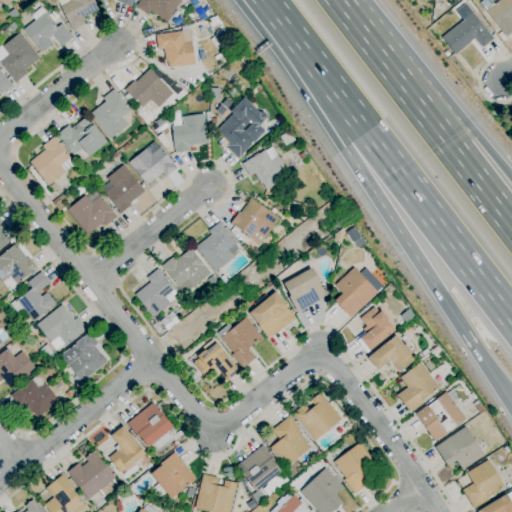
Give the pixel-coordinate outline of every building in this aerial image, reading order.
[(72,30),(59,7),(60,6),(57,0),(94,0),(100,9),(82,19),(85,24),(72,30)] [(134,0),(131,8),(118,2),(118,0),(134,0)] [(180,0),(167,23),(150,12),(147,16),(135,8),(140,0),(180,0)] [(200,20),(187,0),(195,0),(206,17),(200,20)] [(511,32),(506,37),(485,11),(486,11),(479,3),(482,0),(491,0),(494,4),(498,0),(511,0),(511,16),(509,19),(511,22),(511,32)] [(455,55),(442,38),(463,20),(456,12),(465,5),(471,13),(472,13),(493,39),(482,48),(475,39),(455,55)] [(41,52),(23,30),(35,21),(31,16),(41,8),(45,13),(44,14),(56,29),(62,24),(73,38),(61,47),(52,35),(47,38),(52,43),(41,52)] [(13,20),(8,14),(14,9),(19,16),(13,20)] [(53,22),(48,16),(54,11),(59,18),(53,22)] [(211,28),(208,23),(214,19),(218,24),(211,28)] [(13,33),(8,27),(13,22),(18,29),(13,33)] [(220,44),(214,35),(223,29),(229,38),(220,44)] [(168,68),(167,62),(165,62),(163,49),(157,50),(155,36),(189,30),(195,64),(168,68)] [(15,83),(0,64),(0,46),(1,46),(2,48),(20,33),(40,58),(24,71),(27,74),(15,83)] [(142,109),(126,92),(124,90),(125,89),(132,82),(134,81),(136,82),(149,69),(173,94),(157,109),(150,101),(142,109)] [(0,71),(12,86),(1,95),(0,94),(0,71)] [(110,139),(90,114),(105,102),(102,98),(114,89),(130,110),(121,117),(127,125),(110,139)] [(260,112),(264,113),(266,115),(266,118),(258,126),(264,132),(256,140),(237,159),(227,148),(230,145),(216,131),(232,114),(230,112),(244,98),(260,113),(260,112)] [(227,109),(221,104),(226,98),(232,103),(227,109)] [(221,116),(215,111),(220,105),(226,110),(221,116)] [(174,153),(171,127),(183,125),(182,117),(204,114),(208,144),(188,146),(189,151),(174,153)] [(82,149),(73,156),(56,135),(68,125),(71,129),(78,124),(77,124),(86,117),(90,121),(89,121),(92,125),(93,125),(107,142),(89,157),(82,149)] [(285,147),(279,137),(289,131),(295,141),(285,147)] [(48,186),(29,163),(45,150),(42,147),(53,137),(70,158),(69,159),(74,165),(48,186)] [(117,151),(113,146),(120,140),(124,146),(117,151)] [(146,186),(128,163),(145,149),(154,141),(160,148),(177,169),(165,178),(162,173),(146,186)] [(266,190),(262,183),(260,185),(254,174),(249,177),(241,164),(264,150),(265,151),(272,147),(289,176),(266,190)] [(119,215),(117,212),(118,211),(104,194),(113,187),(106,178),(123,165),(144,192),(130,204),(131,205),(119,215)] [(55,192),(50,187),(54,184),(58,189),(55,192)] [(87,235),(67,210),(84,196),(91,203),(100,196),(117,217),(105,227),(102,223),(87,235)] [(251,240),(233,226),(232,227),(229,225),(238,212),(240,213),(251,198),(278,219),(265,237),(257,231),(251,240)] [(0,249),(0,221),(1,223),(0,224),(0,228),(11,241),(0,249)] [(215,273),(195,247),(211,235),(208,231),(219,222),(236,243),(235,244),(239,248),(230,255),(233,258),(215,273)] [(16,284),(10,276),(1,283),(0,281),(0,255),(15,244),(27,259),(29,258),(37,269),(35,271),(35,270),(16,284)] [(185,293),(179,286),(178,287),(161,267),(172,257),(175,261),(191,248),(194,252),(195,251),(199,256),(197,257),(210,273),(193,288),(193,287),(185,293)] [(350,318),(334,301),(342,294),(334,286),(354,267),(377,293),(350,318)] [(297,313),(288,297),(290,296),(283,284),(311,268),(322,288),(325,287),(327,291),(325,292),(327,297),(297,313)] [(153,318),(134,295),(150,283),(146,278),(157,269),(174,290),(176,294),(174,295),(176,298),(170,303),(170,304),(153,318)] [(36,323),(34,321),(33,322),(24,310),(23,311),(28,317),(24,320),(19,314),(18,314),(10,304),(16,299),(17,300),(31,289),(27,283),(41,272),(50,283),(38,293),(41,297),(46,293),(56,304),(55,305),(56,307),(36,323)] [(212,286),(207,280),(212,275),(217,282),(212,286)] [(269,340),(258,327),(259,327),(248,314),(275,292),(286,305),(285,306),(295,318),(269,340)] [(56,350),(50,343),(36,325),(61,305),(74,321),(77,318),(86,329),(65,346),(63,344),(56,350)] [(367,353),(357,342),(359,340),(359,339),(366,334),(362,330),(366,327),(360,319),(374,307),(379,313),(381,311),(388,320),(386,321),(394,331),(369,351),(367,353)] [(167,331),(161,324),(159,322),(171,312),(179,321),(167,331)] [(228,324),(232,329),(245,318),(262,338),(247,350),(254,359),(242,369),(231,356),(233,354),(220,338),(221,338),(217,333),(228,324)] [(0,344),(0,327),(8,338),(2,343),(0,344)] [(29,338),(25,332),(31,328),(35,334),(29,338)] [(80,389),(74,381),(78,378),(60,356),(89,333),(98,344),(94,347),(101,354),(100,355),(106,363),(82,382),(84,385),(80,389)] [(399,373),(392,364),(389,367),(386,363),(377,370),(367,358),(395,335),(404,346),(405,345),(411,353),(409,354),(414,360),(399,373)] [(226,382),(219,373),(216,375),(213,372),(205,379),(203,377),(200,380),(195,375),(196,374),(194,371),(197,369),(193,363),(198,359),(196,356),(204,350),(205,352),(217,343),(239,371),(226,382)] [(48,361),(39,350),(46,345),(54,356),(48,361)] [(11,390),(0,376),(0,354),(6,349),(14,358),(21,352),(36,369),(11,390)] [(410,413),(397,395),(407,388),(399,378),(420,363),(439,389),(423,400),(424,403),(410,413)] [(37,418),(33,412),(31,414),(25,407),(27,406),(25,403),(19,407),(10,396),(31,379),(31,380),(37,376),(44,384),(45,384),(47,387),(53,382),(60,390),(54,395),(58,401),(37,418)] [(314,441),(292,415),(304,405),(309,410),(314,406),(310,401),(320,393),(328,404),(332,401),(345,416),(340,419),(341,420),(337,422),(338,423),(334,426),(336,428),(331,432),(328,429),(314,441)] [(434,441),(425,428),(426,427),(416,414),(420,411),(419,409),(424,405),(425,407),(426,406),(427,407),(437,400),(436,400),(446,393),(465,419),(456,426),(434,441)] [(148,448),(140,438),(139,439),(126,424),(152,403),(173,428),(148,448)] [(479,413),(474,407),(479,404),(484,410),(479,413)] [(285,468),(270,448),(279,440),(271,430),(289,416),(300,430),(298,432),(310,448),(285,468)] [(120,473),(108,458),(116,451),(114,448),(117,445),(110,436),(123,426),(138,445),(137,445),(145,455),(135,463),(136,465),(128,471),(126,469),(120,473)] [(462,470),(456,461),(447,467),(434,447),(465,427),(484,455),(462,470)] [(353,495),(343,480),(345,479),(333,463),(359,443),(374,464),(364,472),(371,482),(353,495)] [(236,467),(262,446),(274,461),(273,462),(281,472),(256,492),(236,467)] [(88,500),(69,477),(70,476),(67,472),(78,464),(80,467),(87,462),(85,458),(93,452),(115,479),(113,480),(118,486),(104,497),(99,491),(88,500)] [(170,500),(165,493),(161,497),(154,488),(158,484),(150,475),(161,466),(159,464),(174,452),(195,479),(170,500)] [(473,510),(461,490),(472,484),(466,473),(488,460),(504,488),(487,498),(488,501),(473,510)] [(331,511),(317,511),(299,492),(314,479),(310,475),(320,467),(323,470),(325,468),(343,488),(335,495),(342,503),(331,511)] [(86,511),(48,511),(43,506),(53,498),(45,489),(62,474),(74,489),(72,491),(84,506),(85,505),(89,510),(86,511)] [(209,511),(194,509),(203,475),(217,478),(216,486),(223,487),(224,481),(237,484),(230,511),(209,511)] [(511,511),(479,511),(478,511),(506,494),(507,495),(511,492),(511,511)] [(270,511),(278,504),(277,503),(282,497),(283,498),(287,494),(291,497),(293,495),(310,511),(270,511)] [(24,511),(27,510),(24,507),(33,500),(36,504),(36,503),(37,504),(39,503),(42,507),(41,509),(43,511),(24,511)] [(250,510),(245,504),(251,500),(256,506),(250,510)]
